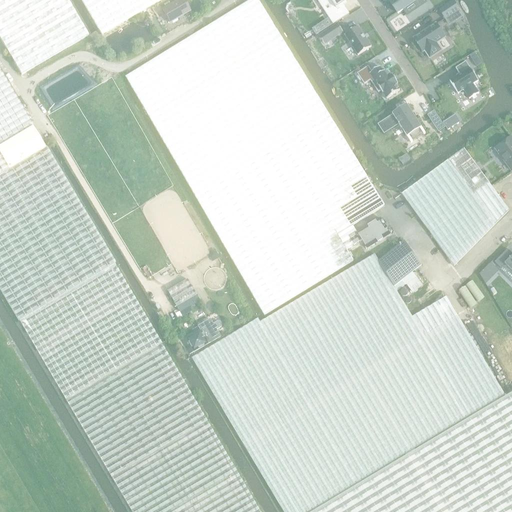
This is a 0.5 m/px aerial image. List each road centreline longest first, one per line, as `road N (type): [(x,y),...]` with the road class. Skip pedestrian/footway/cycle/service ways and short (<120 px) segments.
road 1 (unclassified): [(23,88),(77,53),(120,68),(233,0)]
road 2 (unclassified): [(142,281),(23,88)]
